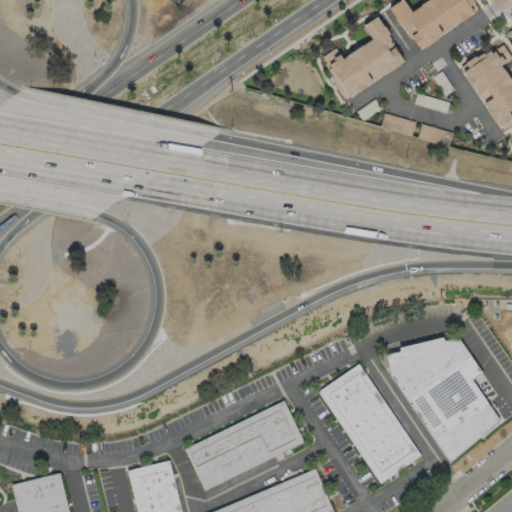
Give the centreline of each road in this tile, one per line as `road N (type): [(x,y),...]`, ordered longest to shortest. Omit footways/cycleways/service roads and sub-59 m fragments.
road 1 (motorway): [(0,383),(56,402),(115,401),(365,278),(405,268),(511,264)]
road 2 (motorway): [(99,214),(132,232),(154,265),(159,303),(149,338),(127,366),(89,383),(26,373),(0,348),(3,241),(62,186)]
road 3 (primary): [(0,228),(333,0)]
road 4 (motorway): [(145,183),(511,241)]
road 5 (motorway): [(511,213),(189,164)]
road 6 (motorway): [(17,92),(0,83),(131,8),(122,52),(61,122)]
road 7 (primary): [(237,0),(0,163)]
road 8 (motorway): [(511,195),(237,140)]
road 9 (motorway): [(237,140),(17,92)]
road 10 (motorway): [(189,164),(0,129)]
road 11 (motorway): [(0,158),(145,183)]
